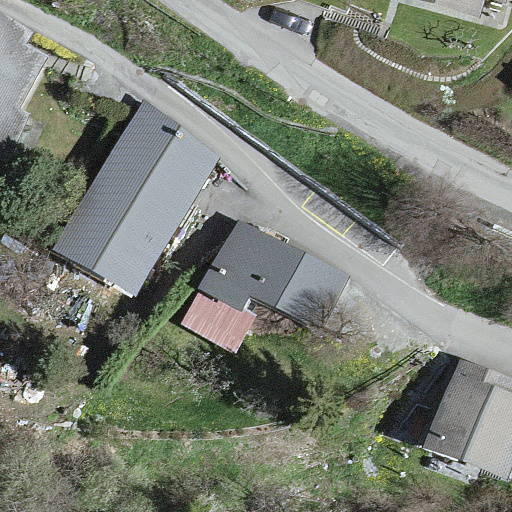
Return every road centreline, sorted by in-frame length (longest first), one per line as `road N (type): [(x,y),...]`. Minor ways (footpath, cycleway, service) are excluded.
road 1 (residential): [(3,0),(136,78),(301,235),(473,338),(511,351)]
road 2 (unclassified): [(194,0),(269,53),(511,194)]
